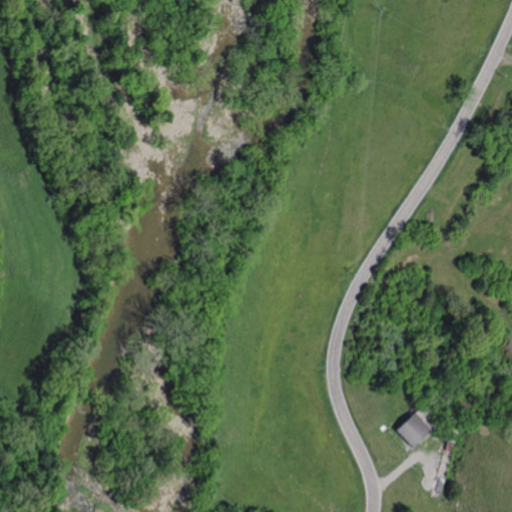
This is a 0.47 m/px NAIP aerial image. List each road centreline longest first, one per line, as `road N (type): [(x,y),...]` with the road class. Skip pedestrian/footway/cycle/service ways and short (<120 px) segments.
road 1 (secondary): [(373,511),(369,472),(334,378),(340,326),(363,273),(459,128),(511,23)]
road 2 (track): [(424,186),(440,207),(460,281),(511,335)]
